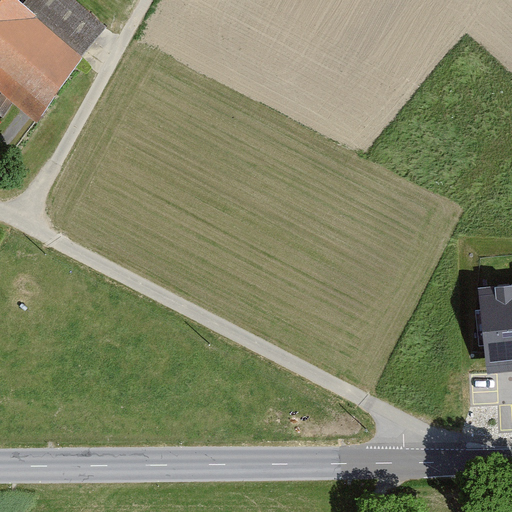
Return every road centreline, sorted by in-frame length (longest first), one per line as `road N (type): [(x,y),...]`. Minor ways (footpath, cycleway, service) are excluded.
road 1 (track): [(0,210),(490,464)]
road 2 (secondary): [(511,463),(0,469)]
road 3 (track): [(150,0),(26,223)]
